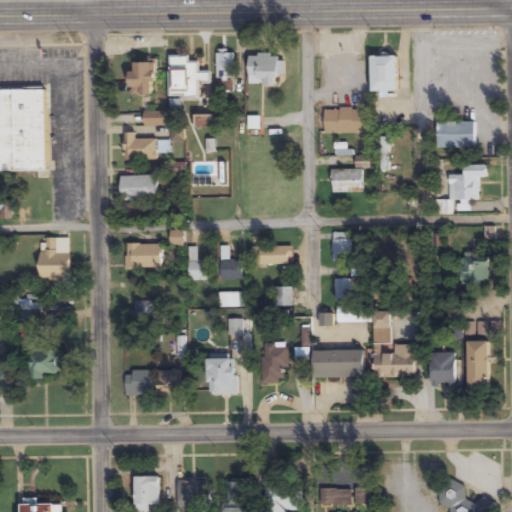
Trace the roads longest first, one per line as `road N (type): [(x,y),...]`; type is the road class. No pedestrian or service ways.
road 1 (residential): [(511,219),(0,228)]
road 2 (secondary): [(511,3),(0,11)]
road 3 (residential): [(511,430),(0,437)]
road 4 (residential): [(103,511),(96,10)]
road 5 (residential): [(511,325),(507,0)]
road 6 (residential): [(315,302),(310,6)]
